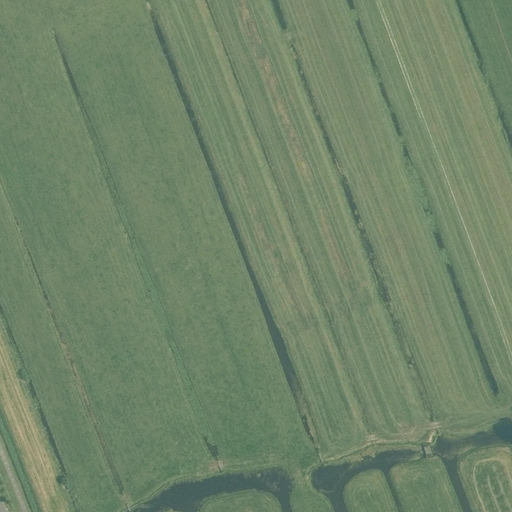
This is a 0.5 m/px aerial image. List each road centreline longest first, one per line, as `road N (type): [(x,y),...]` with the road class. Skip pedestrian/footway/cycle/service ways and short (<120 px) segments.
road 1 (track): [(103,511),(171,474),(261,457),(296,464),(369,440),(511,415)]
road 2 (track): [(376,0),(511,361)]
